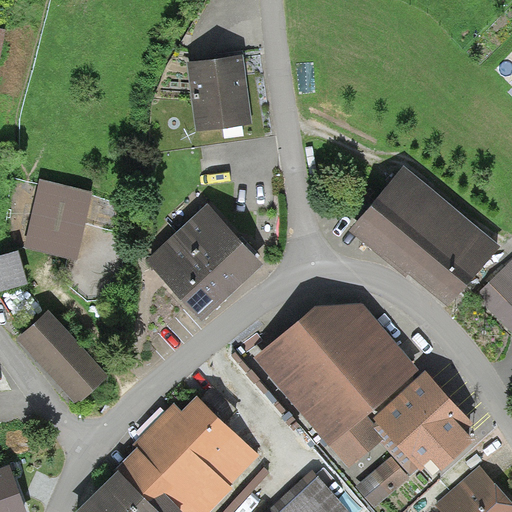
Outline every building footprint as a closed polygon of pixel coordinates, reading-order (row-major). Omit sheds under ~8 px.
[(188,64),(196,132),(252,126),(244,57),(188,64)] [(501,248),(404,167),(349,232),(406,279),(408,277),(452,311),(501,248)] [(40,181),(24,250),(77,262),(94,193),(40,181)] [(263,268),(207,207),(147,262),(203,324),(263,268)] [(19,253),(0,257),(0,294),(28,287),(19,253)] [(136,260),(87,312),(156,379),(206,328),(136,260)] [(511,261),(476,296),(511,334),(511,261)] [(315,310),(254,361),(350,471),(380,445),(384,442),(372,429),(377,425),(373,420),(416,383),(412,379),(419,373),(362,307),(315,310)] [(49,312),(17,339),(77,408),(108,381),(49,312)] [(474,426),(425,373),(416,383),(373,420),(377,425),(372,429),(384,442),(380,445),(392,458),(410,478),(418,470),(421,473),(431,464),(442,476),(475,445),(465,434),(474,426)] [(137,449),(115,472),(117,474),(151,506),(162,495),(179,511),(209,511),(233,488),(230,485),(259,455),(198,397),(182,414),(173,405),(134,446),(137,449)] [(375,508),(410,478),(392,458),(356,487),(375,508)] [(511,511),(511,503),(480,466),(435,506),(440,511),(511,511)] [(0,511),(26,511),(10,467),(0,470),(0,511)] [(348,511),(313,472),(268,511),(348,511)] [(151,506),(117,474),(79,511),(179,511),(162,495),(151,506)]
